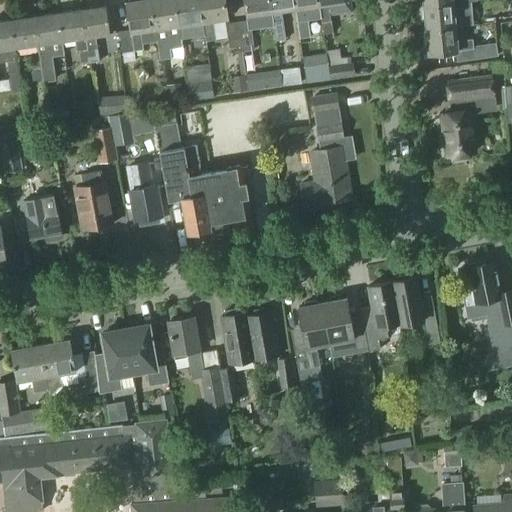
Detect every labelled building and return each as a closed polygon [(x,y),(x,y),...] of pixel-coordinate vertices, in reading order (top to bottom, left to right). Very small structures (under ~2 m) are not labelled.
[(130,30),(119,31),(124,63),(135,62),(133,49),(143,48),(142,43),(157,41),(159,59),(160,59),(151,0),(147,0),(126,3),(130,30)] [(175,0),(151,0),(160,59),(170,58),(169,49),(182,47),(175,0)] [(199,0),(175,0),(181,38),(205,35),(199,0)] [(224,0),(199,0),(205,35),(205,41),(215,40),(212,20),(227,18),(224,0)] [(269,0),(244,0),(247,15),(271,11),(269,0)] [(293,0),(269,0),(271,11),(281,10),(295,8),(293,0)] [(299,38),(309,36),(307,24),(321,22),(317,0),(293,0),(295,8),(297,26),(298,26),(299,38)] [(342,0),(318,0),(319,4),(321,22),(323,34),(333,33),(331,21),(330,21),(328,3),(343,1),(342,0)] [(452,3),(423,6),(425,30),(454,27),(467,26),(466,15),(453,17),(452,3)] [(106,6),(82,10),(85,37),(110,34),(106,6)] [(82,10),(58,13),(61,41),(74,39),(85,37),(82,10)] [(281,10),(271,11),(272,19),(274,29),(276,41),(285,40),(283,28),(281,10)] [(271,11),(247,15),(248,20),(250,20),(250,23),(272,19),(271,11)] [(58,13),(34,16),(38,44),(40,56),(42,69),(43,80),(43,82),(54,80),(51,56),(63,54),(61,41),(58,13)] [(34,16),(10,20),(14,48),(38,44),(34,16)] [(0,63),(16,61),(14,48),(10,20),(0,21),(0,63)] [(253,44),(250,23),(250,20),(248,20),(238,22),(241,46),(253,44)] [(241,46),(238,22),(226,24),(229,48),(241,46)] [(454,27),(425,30),(428,54),(456,51),(457,61),(496,56),(494,44),(471,47),(470,40),(455,41),(454,27)] [(85,37),(74,39),(76,50),(78,50),(80,63),(97,61),(95,48),(87,48),(85,37)] [(352,63),(349,63),(348,57),(340,58),(339,49),(327,51),(327,56),(326,57),(329,79),(354,75),(352,63)] [(40,56),(30,57),(32,70),(42,69),(40,56)] [(329,79),(326,57),(303,60),(306,82),(329,79)] [(298,67),(280,70),(281,81),(282,86),(300,84),(300,78),(298,67)] [(245,75),(229,77),(231,93),(248,91),(245,75)] [(491,76),(445,82),(447,98),(493,92),(491,76)] [(211,79),(187,82),(190,99),(214,96),(211,79)] [(180,85),(164,87),(166,103),(182,101),(180,85)] [(316,181),(300,184),(304,206),(319,203),(319,204),(350,199),(344,160),(346,160),(344,146),(343,146),(342,138),(343,138),(340,122),(339,123),(337,108),(338,108),(336,94),(312,98),(314,110),(321,150),(311,152),(316,181)] [(111,96),(97,98),(98,115),(112,114),(111,96)] [(92,101),(78,103),(80,116),(94,114),(92,101)] [(66,103),(54,105),(55,117),(68,115),(66,103)] [(173,108),(153,112),(155,126),(176,122),(173,108)] [(470,111),(441,115),(447,156),(473,152),(470,125),(472,125),(470,111)] [(127,114),(109,117),(110,127),(113,146),(132,142),(131,136),(127,114)] [(176,125),(154,129),(167,201),(180,198),(186,232),(210,228),(211,235),(228,232),(226,219),(249,215),(242,176),(248,175),(246,166),(201,174),(195,145),(180,148),(176,125)] [(110,127),(92,130),(98,163),(116,160),(113,141),(110,127)] [(12,133),(0,135),(0,148),(3,168),(17,166),(12,133)] [(147,162),(129,166),(130,173),(133,189),(131,189),(137,220),(139,220),(140,226),(159,222),(158,216),(160,216),(154,185),(152,185),(147,162)] [(83,188),(75,189),(83,228),(99,225),(99,227),(112,225),(108,206),(111,205),(109,198),(107,198),(104,183),(103,184),(101,171),(80,174),(83,188)] [(43,197),(24,201),(27,216),(26,216),(30,238),(45,235),(46,240),(61,237),(57,210),(56,210),(53,195),(43,196),(43,197)] [(468,267),(459,269),(469,316),(487,313),(495,354),(511,351),(511,293),(500,296),(493,262),(482,265),(479,263),(469,265),(468,267)] [(415,277),(411,278),(410,275),(395,277),(395,281),(391,282),(399,324),(423,320),(427,344),(440,342),(432,302),(420,304),(415,277)] [(399,324),(391,282),(368,286),(373,313),(361,316),(363,323),(362,324),(367,349),(368,349),(368,351),(380,349),(378,339),(388,337),(386,324),(398,322),(399,324)] [(331,301),(321,303),(329,343),(331,356),(346,353),(367,349),(362,324),(351,326),(349,318),(346,298),(342,299),(342,295),(330,298),(331,301)] [(329,343),(321,303),(318,304),(315,300),(304,302),(303,307),(298,307),(303,335),(292,337),(300,383),(322,379),(316,346),(329,343)] [(245,312),(220,317),(228,364),(253,360),(245,317),(246,317),(245,312)] [(270,312),(246,317),(245,317),(253,360),(278,356),(270,312)] [(193,317),(167,321),(173,354),(187,352),(192,383),(201,381),(208,418),(226,415),(218,368),(202,371),(193,317)] [(147,325),(124,329),(132,372),(145,370),(149,387),(168,383),(162,351),(152,353),(147,325)] [(106,361),(95,363),(99,394),(122,390),(119,375),(132,372),(124,329),(101,333),(106,361)] [(68,340),(39,345),(47,389),(49,397),(60,384),(59,374),(74,371),(68,340)] [(39,345),(10,350),(15,381),(32,379),(34,391),(47,389),(39,345)] [(92,352),(79,354),(85,393),(98,391),(92,352)] [(289,358),(277,360),(281,388),(292,386),(289,358)] [(231,368),(219,370),(225,402),(237,400),(231,368)] [(8,382),(0,383),(0,417),(1,417),(4,435),(51,428),(48,408),(18,413),(14,388),(9,389),(8,382)] [(0,481),(2,481),(4,511),(25,511),(43,510),(39,478),(75,474),(75,470),(130,466),(134,504),(185,501),(184,487),(172,488),(171,479),(172,479),(168,420),(138,422),(138,424),(125,425),(125,423),(0,436),(0,481)] [(220,431),(214,432),(217,446),(231,444),(228,429),(220,431)] [(460,445),(444,446),(445,466),(461,466),(460,456),(460,445)] [(340,480),(314,483),(315,505),(341,503),(340,480)] [(443,509),(413,511),(463,511),(461,482),(442,484),(443,509)] [(280,485),(255,487),(256,510),(282,508),(280,485)] [(378,503),(353,505),(353,511),(403,511),(401,485),(377,487),(378,503)] [(502,504),(473,506),(473,511),(511,511),(511,495),(501,497),(502,504)] [(239,511),(238,497),(185,501),(134,504),(130,504),(130,511),(239,511)]
